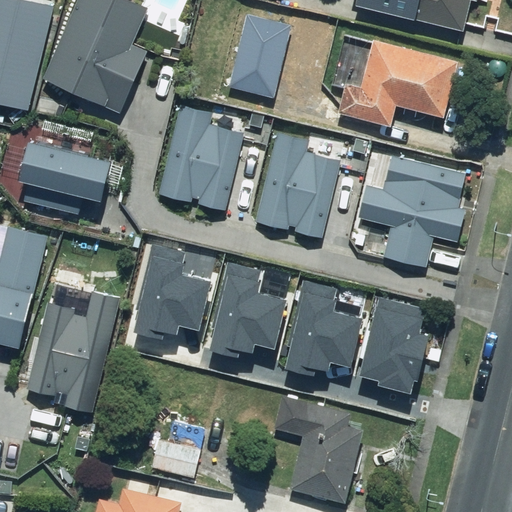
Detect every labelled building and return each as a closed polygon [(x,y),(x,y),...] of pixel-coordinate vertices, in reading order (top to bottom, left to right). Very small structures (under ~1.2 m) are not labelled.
[(54,6),(29,0),(0,0),(0,102),(28,109),(54,6)] [(147,7),(131,0),(75,0),(42,82),(120,114),(146,50),(131,44),(147,7)] [(356,0),(355,6),(463,27),(469,0),(477,2),(477,0),(356,0)] [(457,59),(374,40),(371,50),(352,45),(336,114),(390,127),(395,105),(444,116),(457,59)] [(331,94),(295,86),(289,111),(325,119),(331,94)] [(213,108),(182,101),(159,195),(187,202),(189,196),(199,198),(198,204),(225,211),(245,131),(210,122),(213,108)] [(310,137),(277,130),(258,223),(287,229),(289,224),(296,225),(295,230),(323,236),(339,159),(307,152),(310,137)] [(111,156),(24,136),(10,201),(78,216),(82,198),(101,202),(111,156)] [(465,171),(392,154),(388,170),(376,167),(371,187),(365,185),(358,216),(389,223),(382,255),(425,265),(432,236),(456,242),(464,207),(457,206),(465,171)] [(172,218),(138,210),(119,290),(147,297),(151,282),(188,291),(200,242),(168,235),(172,218)] [(0,247),(0,345),(22,351),(51,234),(6,223),(0,247)] [(259,244),(224,235),(205,316),(233,323),(237,308),(275,317),(286,268),(255,260),(259,244)] [(336,270),(302,262),(283,343),(311,349),(315,335),(352,344),(364,295),(332,287),(336,270)] [(414,281),(379,273),(360,353),(389,360),(392,346),(430,355),(441,305),(410,298),(414,281)] [(87,312),(49,303),(28,392),(52,398),(54,392),(68,395),(65,407),(94,413),(122,295),(92,288),(87,312)] [(350,411),(282,395),(274,429),(303,435),(290,491),(347,504),(365,428),(347,423),(350,411)] [(69,413),(24,403),(16,443),(61,452),(69,413)] [(195,478),(204,427),(160,419),(150,470),(195,478)] [(100,497),(95,511),(178,511),(181,502),(121,486),(117,502),(100,497)]
